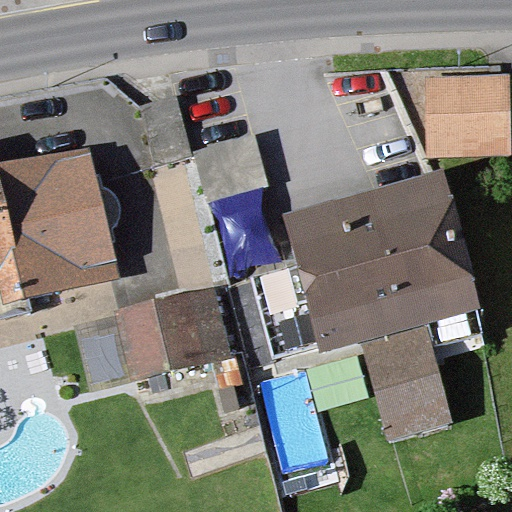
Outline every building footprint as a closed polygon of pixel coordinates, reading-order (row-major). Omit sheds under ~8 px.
[(508,86),(434,88),(436,154),(510,152),(508,86)] [(203,144),(235,253),(279,240),(247,131),(203,144)] [(14,151),(0,154),(0,282),(21,278),(27,307),(127,283),(96,156),(22,172),(14,151)] [(481,307),(450,187),(297,227),(329,347),(481,307)] [(234,354),(219,294),(130,315),(145,375),(234,354)] [(463,420),(445,366),(387,384),(404,439),(463,420)]
